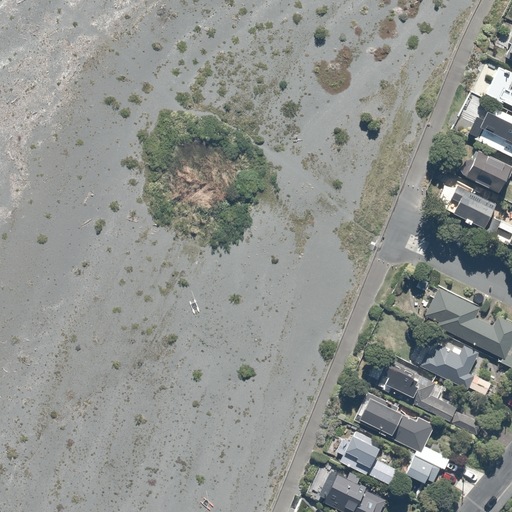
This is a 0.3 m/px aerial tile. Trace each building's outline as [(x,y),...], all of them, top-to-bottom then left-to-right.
[(511,27),(500,54),(511,60),(511,27)] [(511,71),(484,60),(472,88),(511,107),(511,71)] [(511,111),(470,92),(451,129),(511,156),(511,111)] [(463,158),(458,168),(462,175),(499,193),(511,168),(511,165),(476,148),(470,158),(463,158)] [(497,202),(453,181),(439,206),(482,228),(497,202)] [(482,233),(511,247),(511,222),(492,213),(482,233)] [(436,286),(422,314),(436,321),(434,326),(503,358),(511,338),(511,323),(496,315),(491,324),(474,315),(479,306),(436,286)] [(424,351),(417,364),(467,388),(474,374),(467,371),(477,350),(462,344),(458,353),(436,343),(430,354),(424,351)] [(385,360),(373,384),(449,420),(455,407),(437,396),(442,386),(385,360)] [(368,392),(354,420),(417,451),(421,453),(425,447),(435,425),(419,416),(416,421),(397,412),(399,408),(368,392)] [(379,440),(353,430),(351,434),(349,433),(345,439),(333,435),(327,455),(389,483),(396,469),(373,456),(379,440)] [(425,447),(421,453),(417,451),(405,474),(425,484),(427,480),(433,483),(441,468),(445,470),(450,459),(425,447)] [(326,481),(316,498),(345,511),(381,511),(388,499),(362,487),(364,484),(356,480),(359,475),(347,470),(345,474),(325,467),(320,477),(326,481)]
